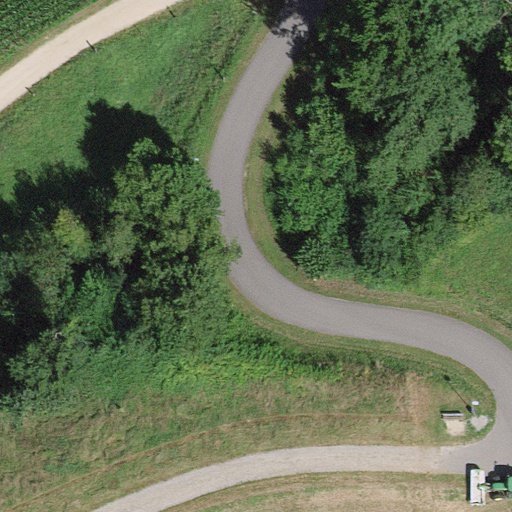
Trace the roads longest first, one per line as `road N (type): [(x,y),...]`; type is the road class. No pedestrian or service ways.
road 1 (track): [(511,377),(493,356),(434,335),(282,300),(241,255),(227,165),(239,122),(306,0)]
road 2 (track): [(511,453),(471,462),(256,459),(118,511)]
road 3 (track): [(0,95),(154,0)]
